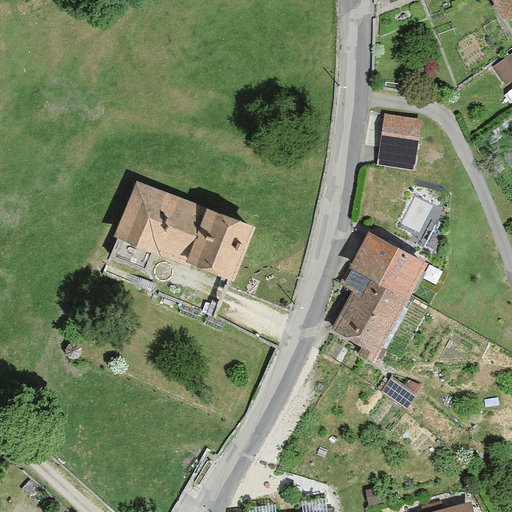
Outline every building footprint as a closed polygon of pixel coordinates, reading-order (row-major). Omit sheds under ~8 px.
[(511,0),(493,0),(505,19),(511,14),(511,0)] [(507,83),(511,79),(511,52),(495,63),(507,83)] [(379,164),(413,168),(418,118),(385,115),(379,164)] [(190,259),(232,276),(253,226),(208,207),(207,211),(138,182),(116,235),(120,237),(113,255),(143,268),(150,250),(187,266),(190,259)] [(350,267),(352,269),(407,298),(427,262),(369,231),(350,267)] [(360,352),(375,361),(408,299),(407,298),(352,269),(346,281),(355,286),(333,327),(364,345),(360,352)] [(381,392),(407,409),(417,395),(391,378),(381,392)] [(432,511),(474,511),(471,502),(432,511)]
